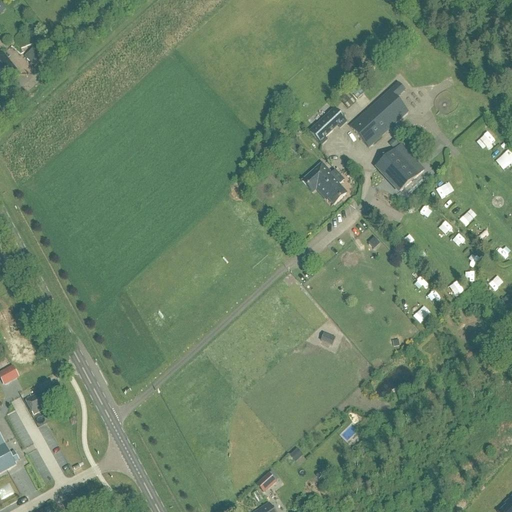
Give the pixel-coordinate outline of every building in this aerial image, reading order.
[(20,77),(4,54),(0,56),(0,75),(8,87),(20,77)] [(353,84),(348,89),(358,100),(363,94),(353,84)] [(405,93),(398,85),(349,128),(368,149),(408,114),(396,100),(405,93)] [(347,124),(335,110),(310,133),(322,147),(327,142),(326,141),(338,129),(340,131),(347,124)] [(489,138),(482,146),(490,154),(498,145),(489,138)] [(424,172),(401,146),(375,169),(398,195),(424,172)] [(336,172),(330,177),(322,167),(302,185),(312,197),(316,193),(326,205),(328,204),(333,209),(346,199),(337,188),(344,182),(336,172)] [(404,260),(400,263),(408,274),(412,270),(404,260)] [(335,340),(324,335),(321,343),(332,348),(335,340)] [(20,378),(13,366),(0,373),(0,377),(5,386),(20,378)] [(63,401),(55,386),(26,401),(34,417),(63,401)] [(7,391),(0,393),(0,400),(1,402),(10,399),(7,391)] [(0,475),(17,467),(0,436),(0,475)] [(297,451),(290,458),(296,464),(303,458),(297,451)] [(275,483),(269,476),(257,487),(264,494),(275,483)] [(511,511),(511,499),(504,506),(506,508),(502,511),(511,511)]
